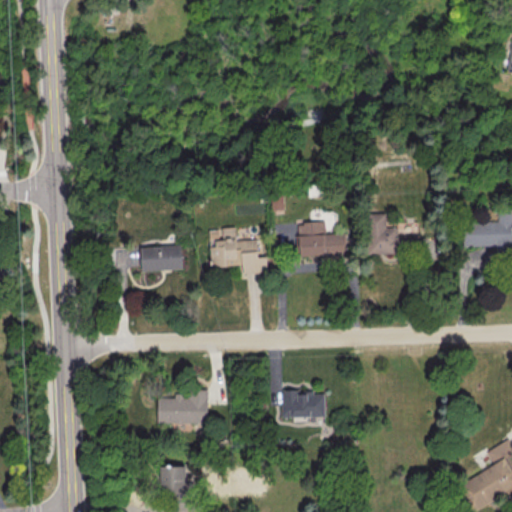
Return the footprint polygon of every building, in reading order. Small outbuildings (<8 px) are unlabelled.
[(284,209),(284,195),(272,195),(272,210),(284,209)] [(511,212),(498,213),(498,222),(463,222),(464,246),(511,245),(511,212)] [(398,253),(397,226),(386,227),(386,213),(368,213),(369,254),(398,253)] [(300,257),(346,255),(345,233),(326,234),(325,221),(298,222),(300,257)] [(211,267),(243,265),(243,274),(268,271),(266,256),(258,257),(257,238),(237,240),(235,226),(220,228),(220,229),(209,230),(210,240),(215,240),(215,246),(209,246),(211,267)] [(141,246),(141,270),(182,269),(182,245),(141,246)] [(324,393),(314,394),(313,389),(281,390),(282,417),(324,415),(324,393)] [(157,397),(157,422),(207,422),(207,391),(175,391),(175,397),(157,397)] [(458,484),(472,511),(511,490),(511,461),(502,442),(485,450),(493,465),(458,484)] [(186,465),(160,466),(160,495),(187,495),(186,465)]
